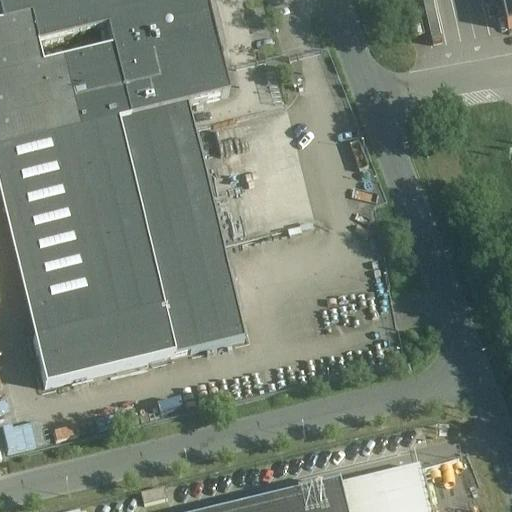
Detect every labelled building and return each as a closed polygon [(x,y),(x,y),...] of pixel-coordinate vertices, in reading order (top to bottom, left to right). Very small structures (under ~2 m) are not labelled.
[(203,0),(109,0),(94,4),(92,0),(16,0),(0,4),(0,22),(1,27),(0,27),(0,158),(44,341),(32,343),(44,392),(244,343),(187,109),(228,99),(203,0)] [(511,0),(500,0),(508,31),(511,30),(511,0)] [(266,208),(239,209),(239,220),(267,219),(266,208)] [(107,420),(81,424),(82,436),(109,432),(107,420)] [(106,453),(53,466),(56,476),(108,462),(106,453)] [(347,511),(342,489),(248,511),(347,511)] [(167,503),(164,491),(141,497),(144,509),(167,503)]
